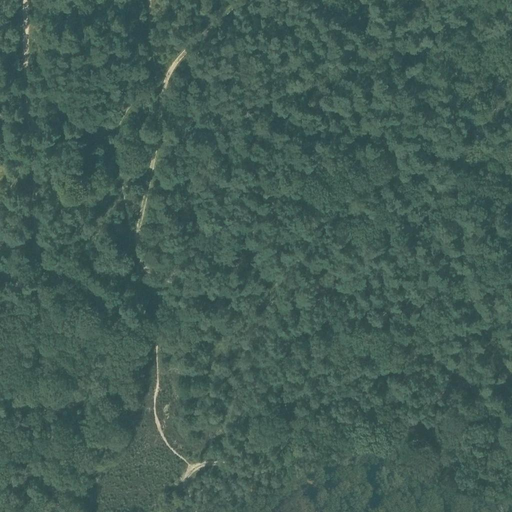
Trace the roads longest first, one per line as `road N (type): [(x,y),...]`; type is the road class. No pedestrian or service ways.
road 1 (track): [(511,195),(492,202),(464,251),(284,304),(160,284),(139,251),(168,95),(191,44),(232,0)]
road 2 (track): [(191,511),(183,477),(201,463),(301,493),(344,485),(360,458),(353,404),(359,391),(511,247)]
road 3 (track): [(23,0),(46,473),(62,511)]
